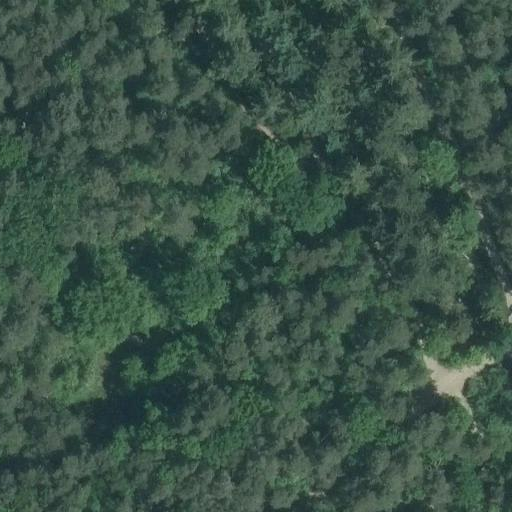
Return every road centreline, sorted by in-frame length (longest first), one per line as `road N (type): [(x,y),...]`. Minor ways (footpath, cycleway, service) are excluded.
road 1 (track): [(511,500),(342,204)]
road 2 (track): [(342,204),(231,0)]
road 3 (track): [(300,511),(446,377)]
